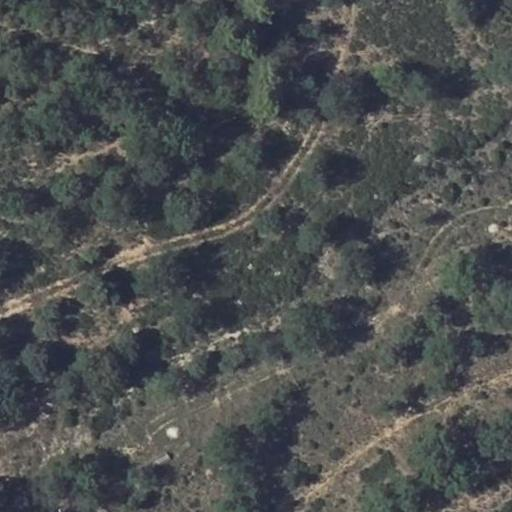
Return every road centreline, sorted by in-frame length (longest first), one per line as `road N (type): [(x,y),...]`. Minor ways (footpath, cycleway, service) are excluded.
road 1 (track): [(0,308),(234,227),(274,198),(350,28),(350,0)]
road 2 (track): [(284,511),(347,456),(511,355)]
